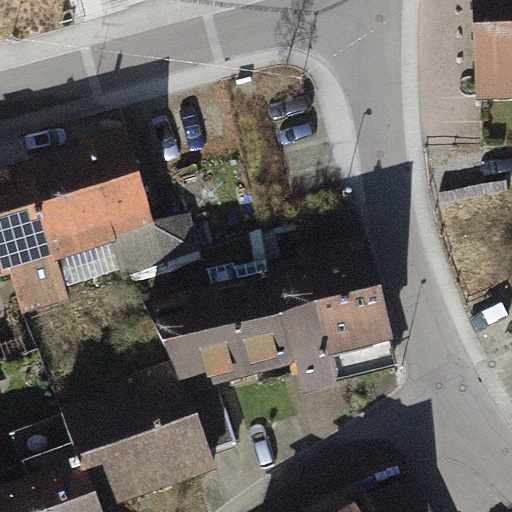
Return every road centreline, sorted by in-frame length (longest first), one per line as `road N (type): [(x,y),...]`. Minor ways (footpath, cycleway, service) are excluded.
road 1 (residential): [(450,400),(394,223),(374,76),(351,0)]
road 2 (residential): [(0,100),(351,0)]
road 3 (residential): [(264,511),(450,400)]
